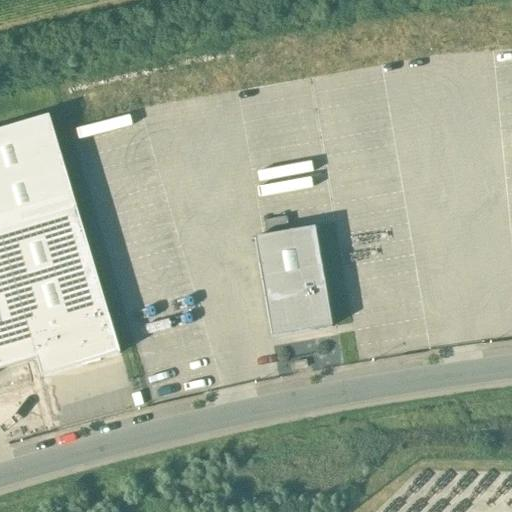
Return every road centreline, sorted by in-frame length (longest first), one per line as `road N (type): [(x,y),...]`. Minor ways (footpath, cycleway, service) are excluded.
road 1 (residential): [(511,366),(266,404),(0,473)]
road 2 (unknown): [(466,373),(434,83)]
road 3 (unknown): [(266,404),(190,125)]
